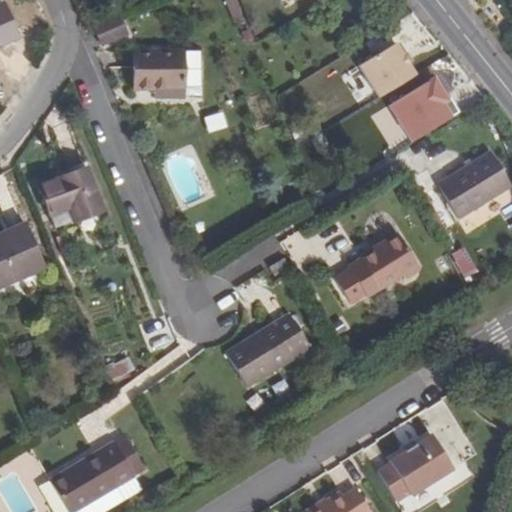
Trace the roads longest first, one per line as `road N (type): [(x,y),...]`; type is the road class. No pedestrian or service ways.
road 1 (residential): [(221,511),(511,327)]
road 2 (residential): [(203,310),(173,289),(79,56),(67,46)]
road 3 (tertiary): [(511,95),(437,0)]
